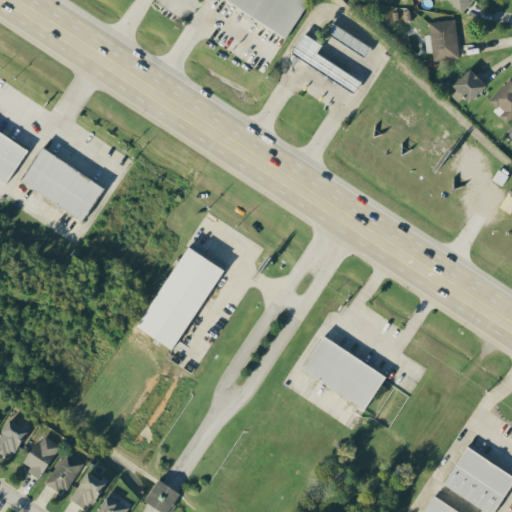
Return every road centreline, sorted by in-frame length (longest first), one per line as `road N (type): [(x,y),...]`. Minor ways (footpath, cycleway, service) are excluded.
road 1 (primary): [(511,329),(3,0)]
road 2 (residential): [(215,416),(251,386),(349,224)]
road 3 (residential): [(330,212),(229,376),(215,416)]
